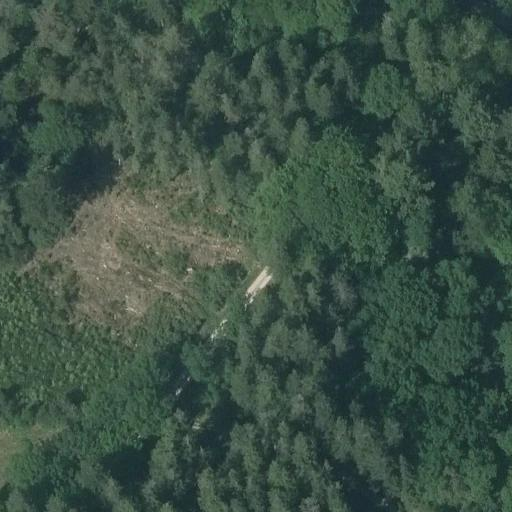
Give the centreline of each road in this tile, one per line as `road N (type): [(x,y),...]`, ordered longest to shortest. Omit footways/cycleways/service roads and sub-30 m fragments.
road 1 (track): [(162,403),(341,198),(487,0)]
road 2 (track): [(162,403),(387,511)]
road 3 (track): [(14,511),(162,403)]
